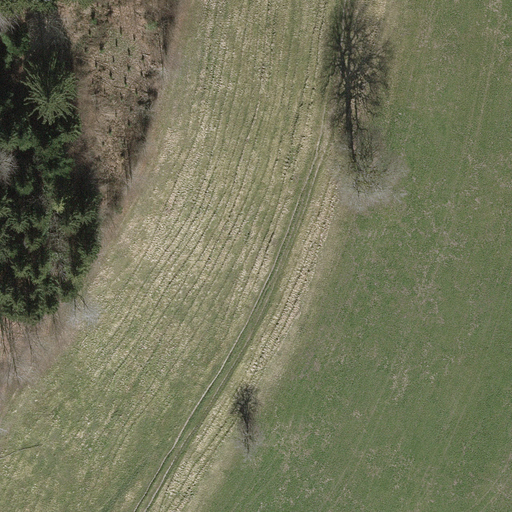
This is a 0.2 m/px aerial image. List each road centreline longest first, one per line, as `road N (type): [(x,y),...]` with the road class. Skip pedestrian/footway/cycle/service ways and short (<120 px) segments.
road 1 (track): [(347,0),(308,177),(262,303),(144,511)]
road 2 (track): [(0,438),(52,325),(150,159),(189,0)]
road 3 (track): [(59,0),(0,119)]
